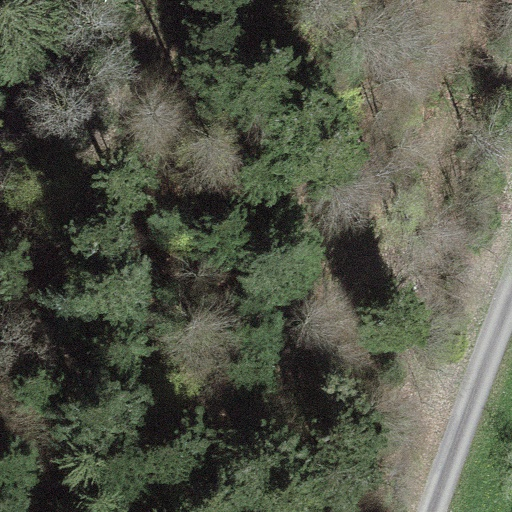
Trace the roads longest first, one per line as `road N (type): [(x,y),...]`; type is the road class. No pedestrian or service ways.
road 1 (track): [(423,511),(511,266)]
road 2 (track): [(75,0),(0,160)]
